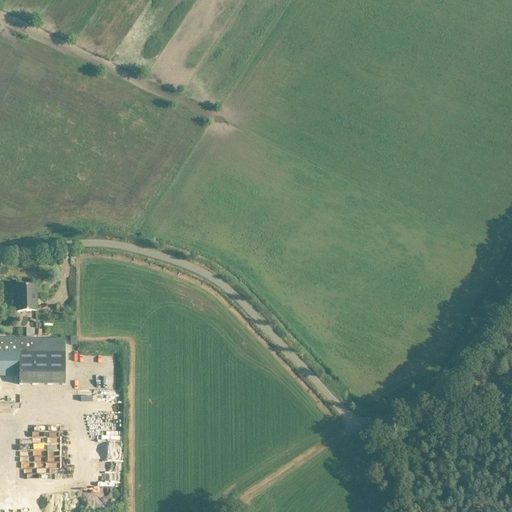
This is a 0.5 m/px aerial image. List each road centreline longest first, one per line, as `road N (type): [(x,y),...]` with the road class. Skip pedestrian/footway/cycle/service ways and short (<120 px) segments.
road 1 (unclassified): [(0,250),(117,245),(210,275),(358,422),(384,420),(438,385),(511,289)]
road 2 (track): [(358,422),(231,488),(209,511)]
